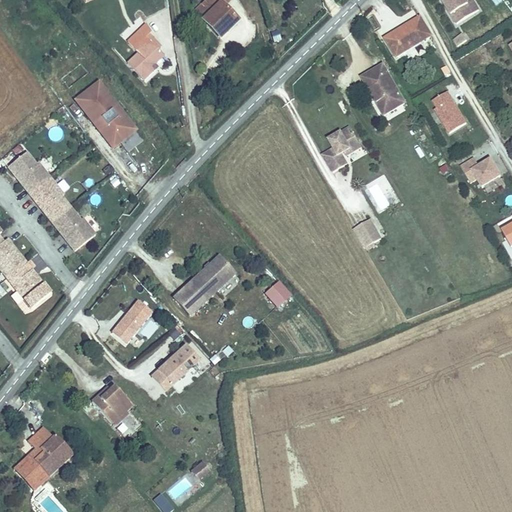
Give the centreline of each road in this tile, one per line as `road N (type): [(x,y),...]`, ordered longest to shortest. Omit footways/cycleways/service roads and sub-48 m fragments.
road 1 (tertiary): [(0,398),(163,195),(359,0)]
road 2 (track): [(237,390),(345,361),(511,293)]
road 3 (track): [(200,156),(174,0)]
road 4 (track): [(255,511),(237,390)]
